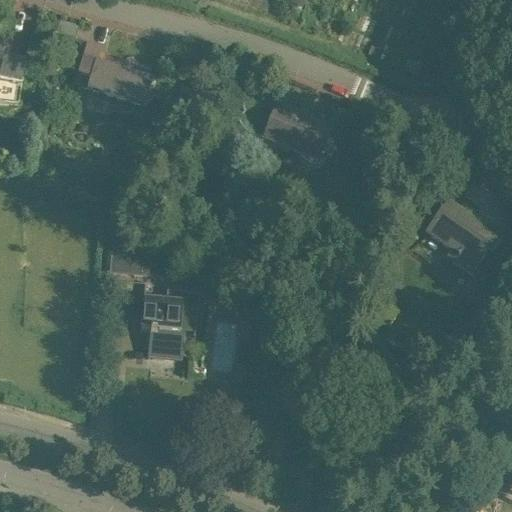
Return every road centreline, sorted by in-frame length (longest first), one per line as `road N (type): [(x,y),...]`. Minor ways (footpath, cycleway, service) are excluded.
road 1 (residential): [(511,178),(359,88),(243,45),(72,0)]
road 2 (track): [(511,297),(449,362),(371,423),(227,470),(210,493)]
road 3 (tertiary): [(255,511),(0,423)]
road 4 (track): [(449,136),(478,30),(497,0)]
road 5 (tertiary): [(0,471),(124,511)]
